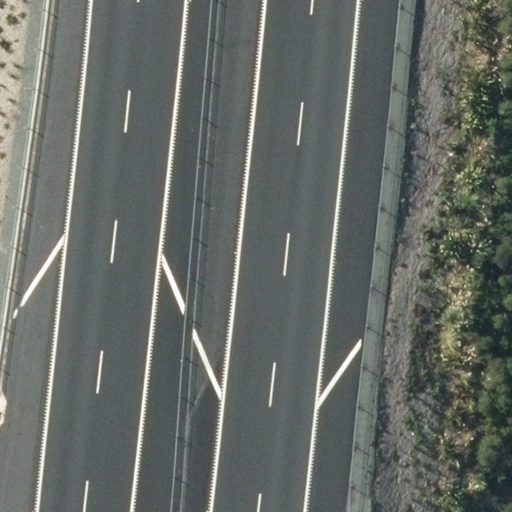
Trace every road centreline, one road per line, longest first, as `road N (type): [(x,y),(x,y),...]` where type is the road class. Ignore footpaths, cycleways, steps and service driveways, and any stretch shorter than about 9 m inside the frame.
road 1 (motorway): [(305,0),(243,511)]
road 2 (motorway): [(76,511),(137,0)]
